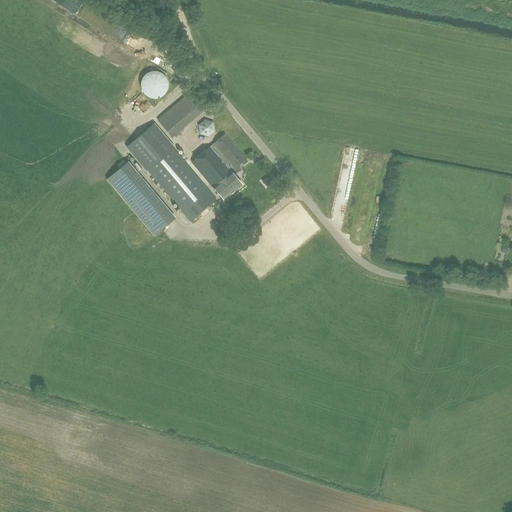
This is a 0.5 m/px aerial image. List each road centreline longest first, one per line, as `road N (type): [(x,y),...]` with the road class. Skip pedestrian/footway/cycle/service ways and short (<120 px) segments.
road 1 (unclassified): [(511,296),(381,273),(360,262),(199,66)]
road 2 (track): [(91,0),(199,66),(181,0)]
